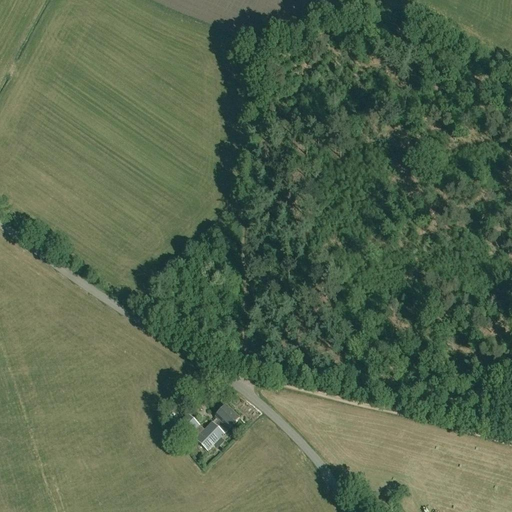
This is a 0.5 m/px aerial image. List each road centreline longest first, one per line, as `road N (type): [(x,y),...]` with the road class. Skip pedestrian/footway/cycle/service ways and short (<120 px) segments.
road 1 (unclassified): [(349,511),(315,458),(247,393),(0,224)]
road 2 (track): [(511,444),(281,385),(232,381)]
